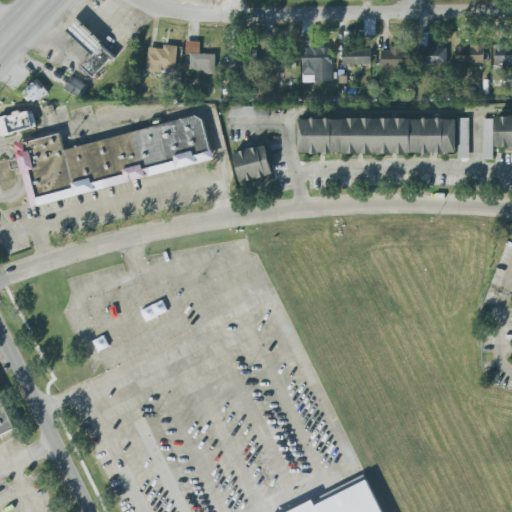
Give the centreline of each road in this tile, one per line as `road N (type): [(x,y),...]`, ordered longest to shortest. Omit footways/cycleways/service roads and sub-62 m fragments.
road 1 (residential): [(0,271),(209,220),(364,205),(511,206)]
road 2 (tertiary): [(511,9),(167,11),(140,0)]
road 3 (tertiary): [(89,511),(0,333)]
